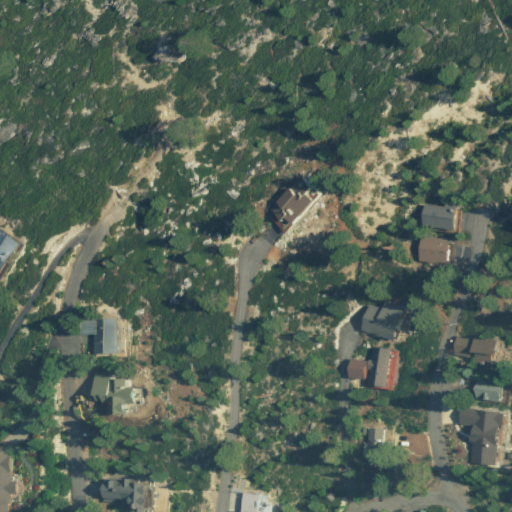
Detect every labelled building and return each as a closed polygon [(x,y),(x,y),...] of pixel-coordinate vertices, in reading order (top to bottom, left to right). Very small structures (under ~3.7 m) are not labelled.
[(268,211),(301,170),(323,188),(290,229),(268,211)] [(426,228),(455,230),(457,207),(428,205),(426,228)] [(0,270),(0,220),(24,235),(3,272),(0,270)] [(424,237),(451,240),(449,263),(421,260),(424,237)] [(398,336),(366,328),(373,303),(385,306),(387,297),(407,302),(398,336)] [(123,344),(121,309),(82,311),(83,327),(96,327),(97,345),(123,344)] [(498,337),(461,336),(460,353),(476,354),(476,361),(497,362),(498,337)] [(394,347),(391,384),(371,383),(371,378),(353,376),(355,358),(373,359),(374,346),(394,347)] [(97,366),(97,397),(110,396),(111,406),(132,405),(131,396),(138,396),(138,377),(127,377),(126,372),(110,372),(110,366),(97,366)] [(505,378),(477,378),(477,399),(505,399),(505,378)] [(503,409),(464,405),(462,422),(474,423),(470,460),(497,463),(503,409)] [(385,468),(386,427),(367,426),(366,467),(385,468)] [(0,511),(19,511),(17,511),(16,492),(26,492),(26,480),(19,480),(18,450),(0,450),(0,511)] [(103,501),(152,499),(152,475),(102,477),(103,501)] [(246,511),(246,487),(268,486),(268,499),(282,499),(282,511),(253,511),(246,511)]
